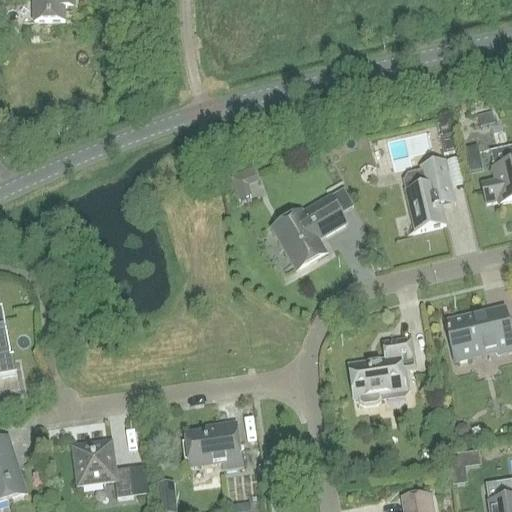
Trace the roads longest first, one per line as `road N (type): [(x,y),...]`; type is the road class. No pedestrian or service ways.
road 1 (tertiary): [(0,192),(206,110),(495,41)]
road 2 (residential): [(42,415),(312,382)]
road 3 (residential): [(511,258),(352,299),(320,332),(312,382)]
road 4 (residential): [(312,382),(333,511)]
